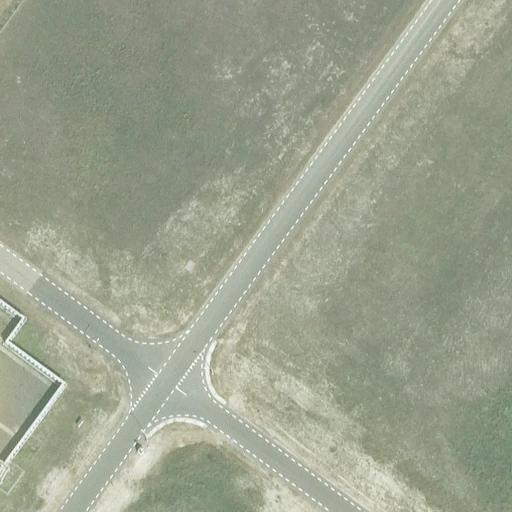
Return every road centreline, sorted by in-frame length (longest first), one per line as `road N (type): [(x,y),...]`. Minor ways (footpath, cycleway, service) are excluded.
road 1 (unclassified): [(166,379),(449,0)]
road 2 (unclassified): [(346,511),(166,379)]
road 3 (unclassified): [(166,379),(0,256)]
road 4 (unclassified): [(69,511),(166,379)]
